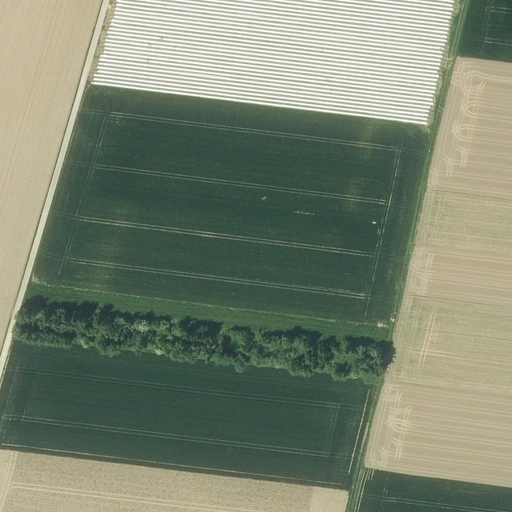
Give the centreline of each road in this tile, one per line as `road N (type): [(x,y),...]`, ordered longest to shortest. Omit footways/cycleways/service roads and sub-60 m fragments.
road 1 (track): [(349,511),(464,0)]
road 2 (track): [(0,395),(112,0)]
